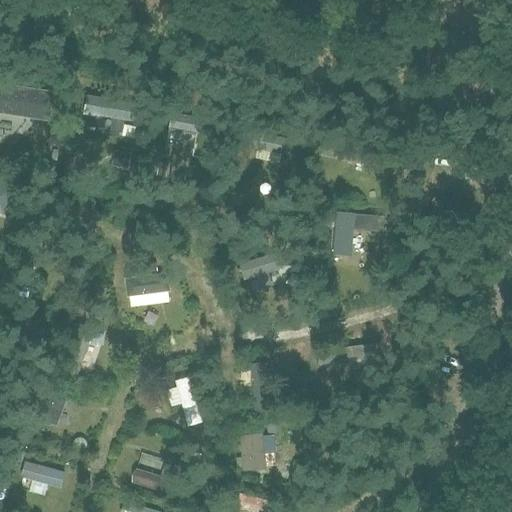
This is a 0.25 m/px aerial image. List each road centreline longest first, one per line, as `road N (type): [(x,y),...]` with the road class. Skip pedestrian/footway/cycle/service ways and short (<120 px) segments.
road 1 (unclassified): [(511,51),(237,0)]
road 2 (track): [(422,511),(454,432),(459,379),(511,263)]
